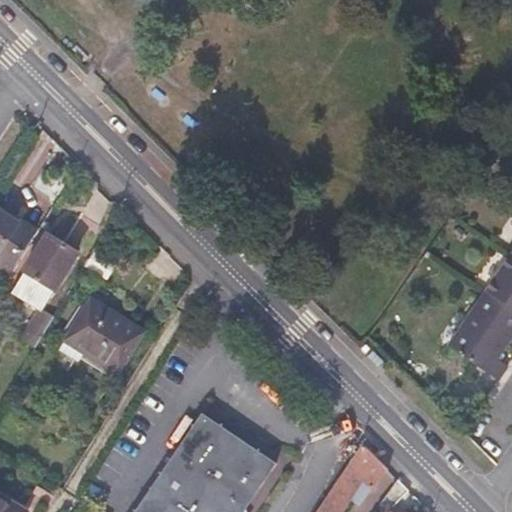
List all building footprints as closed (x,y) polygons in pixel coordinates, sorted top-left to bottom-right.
[(0,207),(38,230),(41,225),(0,200),(0,207)] [(38,230),(0,207),(0,260),(14,269),(38,230)] [(44,310),(79,253),(48,234),(12,293),(38,310),(37,312),(36,312),(19,339),(35,349),(55,316),(44,310)] [(511,258),(510,257),(485,293),(511,311),(511,258)] [(14,269),(0,260),(0,274),(7,280),(14,269)] [(498,360),(511,338),(511,311),(485,293),(484,292),(448,346),(498,381),(508,366),(498,360)] [(118,376),(146,331),(91,298),(63,342),(64,342),(59,351),(78,362),(81,358),(83,354),(118,376)] [(83,354),(81,358),(115,379),(118,376),(83,354)] [(244,511),(278,463),(203,412),(135,511),(244,511)] [(342,511),(350,501),(358,506),(371,491),(372,492),(389,470),(363,444),(339,479),(316,511),(342,511)] [(393,511),(390,510),(409,491),(398,480),(374,511),(393,511)] [(0,511),(26,511),(27,511),(0,495),(0,511)]
